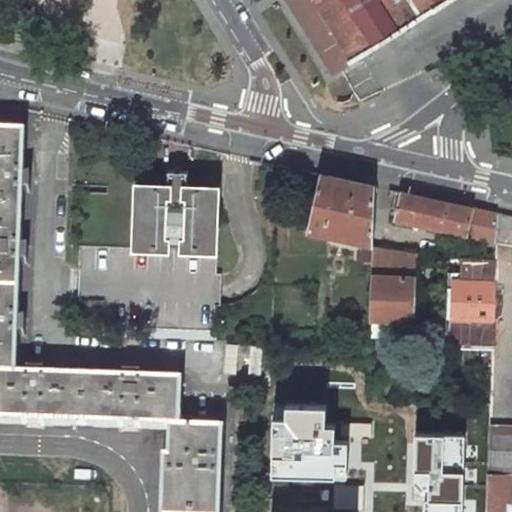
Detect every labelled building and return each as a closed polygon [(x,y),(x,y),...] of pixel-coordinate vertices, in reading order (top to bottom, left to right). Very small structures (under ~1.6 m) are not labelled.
[(288,0),(333,72),(447,0),(288,0)] [(25,134),(0,133),(0,375),(16,377),(18,335),(25,336),(25,320),(18,320),(20,263),(27,264),(28,249),(21,248),(23,192),(30,192),(30,177),(23,177),(25,134)] [(138,187),(138,247),(168,247),(168,240),(186,240),(186,247),(216,247),(216,187),(187,187),(187,170),(168,170),(168,187),(138,187)] [(376,186),(320,174),(308,229),(373,244),(376,186)] [(474,208),(401,192),(395,219),(468,235),(474,208)] [(498,213),(474,208),(468,235),(497,240),(497,237),(498,213)] [(511,216),(498,213),(497,237),(497,240),(496,258),(495,278),(493,342),(491,404),(491,408),(490,422),(511,422),(511,216)] [(417,253),(373,246),(372,276),(413,277),(417,253)] [(413,277),(372,276),(371,318),(412,320),(413,306),(413,291),(413,277)] [(495,278),(455,277),(453,341),(493,342),(495,278)] [(16,377),(0,375),(0,423),(169,429),(180,429),(182,383),(140,381),(140,374),(125,374),(125,381),(43,378),(43,371),(29,371),(29,378),(16,377)] [(356,387),(275,385),(272,475),(279,475),(278,511),(357,511),(359,475),(354,475),(356,387)] [(489,456),(489,473),(487,511),(511,511),(511,422),(490,422),(490,433),(490,447),(489,456)] [(180,429),(169,429),(166,511),(215,511),(218,431),(180,429)] [(461,511),(464,435),(415,434),(413,484),(427,484),(425,511),(461,511)]
